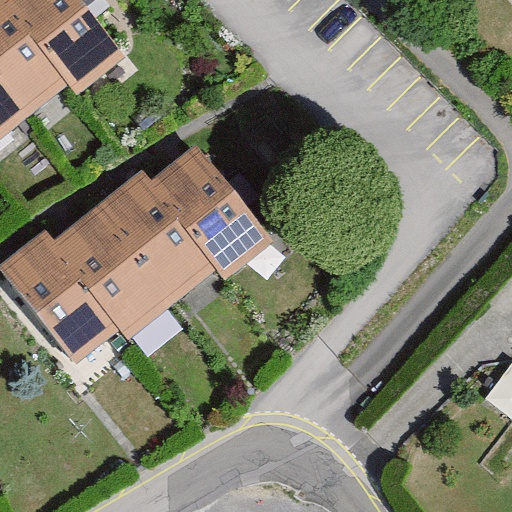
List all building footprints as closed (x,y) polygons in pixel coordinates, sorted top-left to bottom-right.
[(0,0),(0,71),(34,116),(77,84),(14,0),(0,0)] [(14,0),(77,84),(85,92),(131,56),(86,0),(14,0)] [(0,142),(34,116),(0,71),(0,142)] [(156,186),(223,268),(234,282),(283,242),(204,146),(156,186)] [(109,209),(183,301),(223,268),(156,186),(148,177),(109,209)] [(146,331),(183,301),(109,209),(71,240),(136,318),(146,331)] [(136,318),(71,240),(58,225),(11,265),(90,357),(136,318)]
